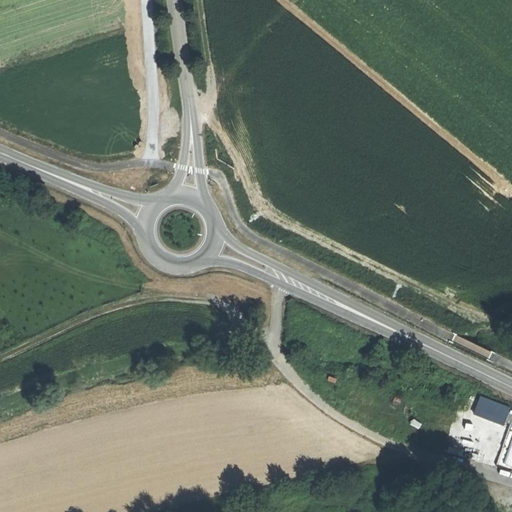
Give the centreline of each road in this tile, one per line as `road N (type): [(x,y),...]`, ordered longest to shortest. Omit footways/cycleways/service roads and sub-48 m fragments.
road 1 (track): [(511,319),(474,315),(279,221),(258,204),(203,111)]
road 2 (track): [(281,282),(280,358),(307,393),(387,442),(511,480)]
road 3 (track): [(0,358),(78,320),(169,299),(227,308),(280,358)]
road 4 (secondary): [(328,297),(511,386)]
road 5 (secondary): [(197,262),(230,262),(328,297)]
road 6 (secondary): [(328,297),(215,225)]
road 7 (track): [(199,0),(214,83),(210,104),(190,119)]
road 8 (tertiary): [(174,0),(190,119)]
